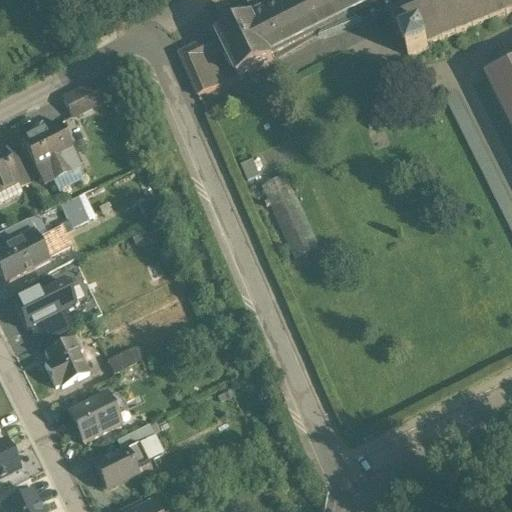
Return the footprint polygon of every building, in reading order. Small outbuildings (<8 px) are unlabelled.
[(293,0),(290,2),(252,20),(272,60),(330,32),(383,5),(380,0),(293,0)] [(511,0),(393,0),(383,5),(389,16),(400,44),(401,43),(408,61),(430,52),(428,47),(439,43),(440,44),(442,42),(456,36),(456,37),(459,36),(459,35),(473,30),(476,29),(490,23),(490,24),(492,23),(492,22),(506,17),(507,17),(509,16),(509,15),(511,14),(511,0)] [(383,5),(330,32),(335,43),(389,16),(383,5)] [(251,19),(217,36),(217,37),(223,50),(238,79),(272,61),(272,60),(252,20),(251,19)] [(223,50),(217,37),(180,56),(185,68),(212,55),(223,50)] [(212,55),(185,68),(198,98),(225,86),(212,55)] [(511,67),(486,80),(487,81),(488,81),(511,130),(511,67)] [(94,85),(62,101),(72,121),(104,105),(94,85)] [(511,213),(454,96),(446,100),(511,232),(511,213)] [(80,169),(57,124),(21,142),(43,187),(80,169)] [(11,147),(0,152),(17,186),(20,191),(30,186),(11,147)] [(0,152),(0,194),(17,186),(0,152)] [(286,177),(262,188),(295,262),(320,251),(286,177)] [(79,199),(59,208),(71,232),(90,223),(79,199)] [(36,233),(40,241),(49,237),(40,217),(0,235),(0,246),(2,249),(19,241),(36,233)] [(19,241),(26,255),(41,248),(43,247),(40,241),(36,233),(19,241)] [(26,255),(19,241),(2,249),(0,250),(0,285),(1,288),(34,272),(35,272),(26,255)] [(26,255),(35,272),(49,265),(47,261),(41,248),(26,255)] [(34,272),(38,281),(59,270),(79,260),(73,248),(47,261),(49,265),(35,272),(34,272)] [(63,285),(13,309),(25,334),(75,309),(63,285)] [(33,335),(39,349),(72,333),(65,320),(33,335)] [(82,356),(74,341),(43,356),(48,366),(44,368),(55,392),(61,389),(62,391),(88,378),(78,358),(82,356)] [(122,376),(144,365),(136,349),(108,363),(116,379),(122,376)] [(144,365),(122,376),(129,389),(154,377),(147,364),(144,365)] [(120,428),(105,396),(66,415),(82,447),(120,428)] [(119,444),(124,455),(126,454),(134,469),(152,460),(139,434),(119,444)] [(0,482),(18,474),(4,444),(0,446),(0,482)] [(89,458),(95,469),(104,465),(124,455),(119,444),(89,458)] [(134,469),(126,454),(124,455),(104,465),(95,469),(106,493),(138,477),(134,469)] [(161,489),(172,511),(183,506),(172,484),(161,489)] [(39,511),(32,496),(2,510),(2,511),(39,511)]
